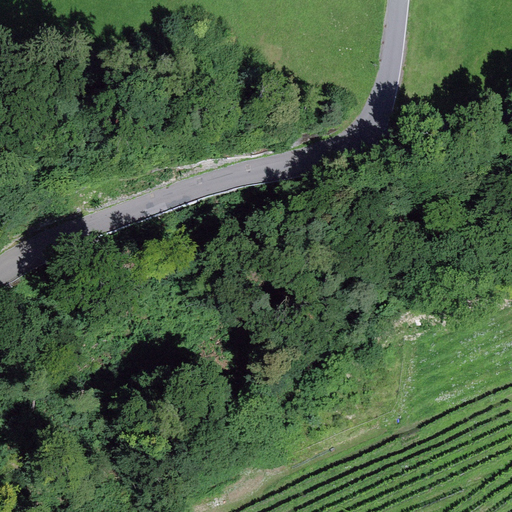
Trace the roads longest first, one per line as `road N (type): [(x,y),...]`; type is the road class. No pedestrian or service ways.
road 1 (tertiary): [(0,272),(76,227),(343,153),(388,94),(401,0)]
road 2 (track): [(361,139),(511,108)]
